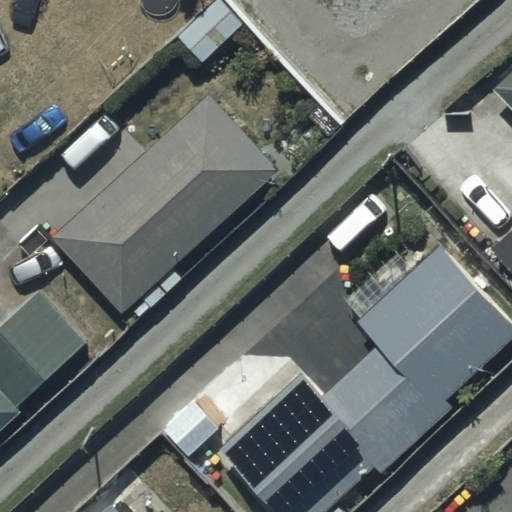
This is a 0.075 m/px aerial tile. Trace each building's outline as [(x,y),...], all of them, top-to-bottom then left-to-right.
[(511,63),(494,81),(511,99),(511,63)] [(53,229),(121,302),(277,156),(209,83),(53,229)] [(511,224),(492,243),(511,263),(511,224)] [(222,438),(287,511),(312,511),(375,456),(381,462),(454,397),(446,388),(511,329),(511,315),(441,236),(359,309),(381,334),(324,385),(305,364),(222,438)] [(0,420),(22,401),(16,395),(85,333),(40,284),(0,319),(0,420)] [(85,511),(184,511),(154,480),(124,508),(108,491),(85,511)]
